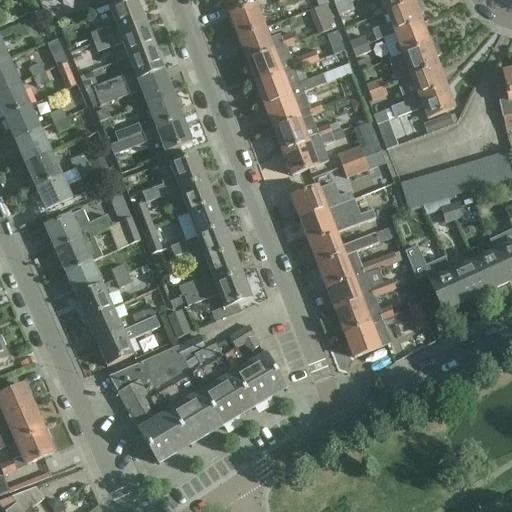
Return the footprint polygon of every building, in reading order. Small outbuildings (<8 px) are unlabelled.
[(359,0),(335,0),(332,1),(335,9),(350,3),(359,0)] [(380,0),(386,14),(414,4),(412,0),(380,0)] [(109,12),(115,26),(90,36),(94,46),(146,26),(137,1),(109,12)] [(350,3),(335,9),(338,17),(353,11),(350,3)] [(414,4),(386,14),(390,25),(372,32),(376,42),(394,36),(421,25),(418,17),(422,15),(423,12),(420,5),(417,4),(414,5),(414,4)] [(238,40),(263,31),(255,8),(230,18),(231,20),(228,21),(232,30),(234,29),(238,40)] [(402,57),(430,46),(421,25),(394,36),(402,57)] [(128,60),(156,50),(146,26),(94,46),(80,51),(83,60),(122,46),(128,60)] [(17,43),(28,37),(23,27),(12,32),(17,43)] [(263,31),(238,40),(247,63),(272,54),(263,31)] [(284,49),(286,49),(296,45),(293,36),(280,41),(284,49)] [(352,52),(367,46),(364,38),(349,44),(352,52)] [(0,67),(10,63),(0,41),(0,67)] [(367,46),(352,52),(355,59),(370,54),(367,46)] [(396,84),(438,67),(435,59),(438,58),(439,55),(436,48),(433,46),(430,48),(430,46),(402,57),(388,62),(396,84)] [(272,54),(247,63),(256,87),(319,63),(315,53),(291,62),(286,49),(284,49),(272,54)] [(156,50),(128,60),(133,73),(92,89),(93,91),(86,94),(89,101),(164,73),(156,50)] [(67,64),(63,57),(54,60),(57,68),(67,64)] [(0,94),(20,86),(10,63),(0,67),(0,94)] [(265,109),(290,99),(302,95),(326,86),(323,77),(299,85),(295,73),(320,64),(319,63),(256,87),(265,109)] [(28,70),(32,80),(45,74),(41,64),(28,70)] [(418,100),(446,89),(438,67),(396,84),(404,105),(418,100)] [(511,71),(505,73),(505,75),(503,76),(505,87),(496,89),(503,119),(511,117),(511,71)] [(146,107),(174,97),(164,73),(89,101),(93,109),(100,106),(100,108),(140,93),(146,107)] [(49,84),(45,74),(32,80),(36,89),(49,84)] [(369,95),(384,89),(381,81),(366,87),(369,95)] [(0,112),(4,120),(30,108),(20,86),(0,94),(0,112)] [(384,89),(369,95),(372,102),(387,97),(384,89)] [(418,100),(404,105),(390,110),(394,121),(422,110),(426,121),(454,111),(446,89),(418,100)] [(302,95),(290,99),(265,109),(274,132),(299,122),(332,110),(329,101),(308,109),(302,95)] [(155,130),(182,120),(174,97),(146,107),(155,130)] [(14,144),(41,132),(30,108),(4,120),(14,144)] [(53,126),(70,118),(66,120),(62,110),(49,116),(53,126)] [(97,114),(101,123),(110,119),(107,110),(97,114)] [(377,128),(388,123),(384,113),(373,117),(377,128)] [(420,116),(378,130),(384,148),(426,134),(420,116)] [(70,118),(53,126),(58,135),(74,127),(70,118)] [(182,120),(155,130),(164,154),(192,144),(182,120)] [(299,122),(274,132),(283,154),(340,132),(338,125),(328,128),(328,127),(316,132),(316,130),(304,135),(299,122)] [(114,135),(118,144),(142,135),(139,125),(114,135)] [(24,167),(51,154),(41,132),(14,144),(24,167)] [(341,133),(340,132),(283,154),(287,165),(284,167),(288,176),(291,175),(292,178),(329,163),(323,149),(335,145),(332,137),(341,133)] [(146,145),(142,135),(118,144),(110,148),(114,158),(146,145)] [(342,169),(373,157),(369,149),(359,153),(358,150),(337,158),(342,169)] [(35,190),(61,177),(51,154),(24,167),(35,190)] [(373,157),(342,169),(346,181),(367,172),(365,169),(384,162),(381,154),(373,157)] [(492,159),(500,183),(511,180),(504,156),(492,159)] [(74,172),(86,166),(82,157),(70,162),(74,172)] [(168,196),(206,182),(197,157),(169,168),(174,179),(162,184),(163,187),(142,195),(146,204),(168,196)] [(481,163),(488,187),(500,183),(492,159),(481,163)] [(96,176),(100,174),(108,171),(103,160),(91,165),(96,176)] [(469,166),(476,190),(488,187),(481,163),(469,166)] [(86,166),(74,172),(79,181),(90,176),(86,166)] [(458,170),(465,194),(476,190),(469,166),(458,170)] [(446,173),(454,197),(465,194),(458,170),(446,173)] [(435,176),(442,201),(454,197),(446,173),(435,176)] [(423,180),(430,204),(442,201),(435,176),(423,180)] [(61,177),(35,190),(45,213),(72,201),(61,177)] [(412,183),(419,208),(430,204),(423,180),(412,183)] [(177,220),(215,205),(206,182),(168,196),(177,220)] [(419,208),(412,183),(401,187),(408,211),(419,208)] [(79,184),(68,190),(74,202),(85,197),(79,184)] [(300,222),(325,213),(354,202),(351,194),(339,198),(334,185),(317,192),(316,190),(291,199),(292,202),(290,203),(293,213),(296,211),(300,222)] [(120,224),(131,220),(121,194),(109,199),(120,224)] [(309,245),(334,236),(375,220),(372,212),(360,217),(354,202),(325,213),(300,222),(309,245)] [(141,233),(153,229),(144,205),(133,210),(141,233)] [(215,205),(177,220),(185,243),(224,229),(215,205)] [(459,205),(450,208),(454,222),(464,219),(459,205)] [(445,225),(454,222),(450,208),(440,211),(445,225)] [(54,253),(92,236),(111,228),(107,217),(77,231),(71,217),(44,229),(54,253)] [(129,247),(140,243),(131,220),(120,224),(129,247)] [(339,249),(334,236),(375,220),(334,236),(309,245),(318,268),(370,249),(394,240),(390,229),(339,249)] [(153,229),(141,233),(151,257),(162,253),(153,229)] [(206,262),(233,252),(224,229),(185,243),(185,244),(170,250),(174,259),(188,254),(193,267),(206,262)] [(64,275),(91,264),(102,259),(92,236),(54,253),(64,275)] [(511,246),(494,254),(508,284),(511,282),(511,246)] [(327,291),(352,281),(397,264),(394,254),(361,266),(356,254),(370,249),(318,268),(327,291)] [(233,252),(206,262),(211,277),(178,289),(182,299),(183,298),(242,276),(233,252)] [(508,284),(494,254),(473,264),(486,294),(508,284)] [(75,298),(102,287),(91,264),(64,275),(75,298)] [(336,313),(361,304),(385,295),(381,285),(370,290),(365,277),(397,265),(397,264),(352,281),(327,291),(336,313)] [(486,294),(473,264),(450,274),(464,304),(486,294)] [(115,281),(127,276),(123,266),(111,272),(115,281)] [(464,304),(450,274),(429,284),(442,314),(464,304)] [(127,276),(115,281),(119,291),(131,285),(127,276)] [(242,276),(183,298),(187,308),(219,297),(224,311),(251,300),(242,276)] [(85,321),(112,310),(102,287),(75,298),(85,321)] [(453,328),(511,300),(511,287),(448,317),(453,328)] [(344,336),(369,326),(393,317),(390,308),(380,312),(375,299),(385,295),(361,304),(336,313),(344,336)] [(417,333),(429,329),(420,307),(409,311),(417,333)] [(112,310),(85,321),(95,344),(129,330),(125,321),(118,323),(112,310)] [(135,327),(147,322),(144,313),(131,318),(135,327)] [(177,340),(189,335),(180,314),(168,319),(177,340)] [(393,317),(369,326),(344,336),(349,347),(346,348),(350,358),(352,357),(354,360),(379,350),(390,345),(382,323),(394,319),(393,317)] [(129,330),(95,344),(107,369),(133,357),(127,344),(160,330),(155,319),(147,322),(135,327),(129,330)] [(243,347),(247,355),(259,348),(254,339),(255,339),(249,328),(229,340),(236,351),(243,347)] [(175,349),(222,429),(286,391),(265,357),(234,375),(215,346),(205,351),(199,338),(175,349)] [(222,429),(175,349),(144,364),(109,379),(118,396),(118,397),(128,413),(139,431),(138,432),(158,466),(222,429)] [(0,406),(7,422),(33,410),(28,398),(30,397),(26,389),(24,389),(23,387),(0,397),(0,406)] [(33,410),(7,422),(12,432),(1,438),(0,437),(0,451),(6,449),(17,445),(43,433),(38,421),(40,420),(36,411),(34,412),(33,410)] [(43,433),(17,445),(23,458),(0,467),(0,470),(3,477),(53,455),(48,443),(50,442),(46,433),(44,434),(43,433)] [(33,511),(32,510),(44,501),(35,490),(11,499),(16,505),(21,511),(33,511)] [(46,505),(52,511),(55,511),(62,507),(58,501),(52,501),(46,505)]
